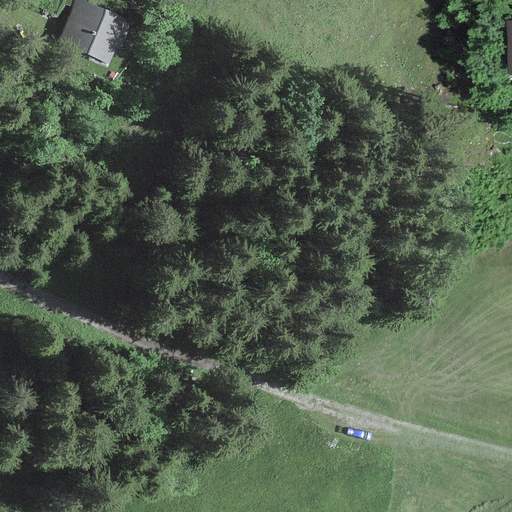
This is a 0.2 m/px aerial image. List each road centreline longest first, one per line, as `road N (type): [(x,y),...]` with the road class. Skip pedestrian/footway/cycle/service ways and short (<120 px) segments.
road 1 (track): [(289,389),(0,292)]
road 2 (track): [(289,389),(511,455)]
